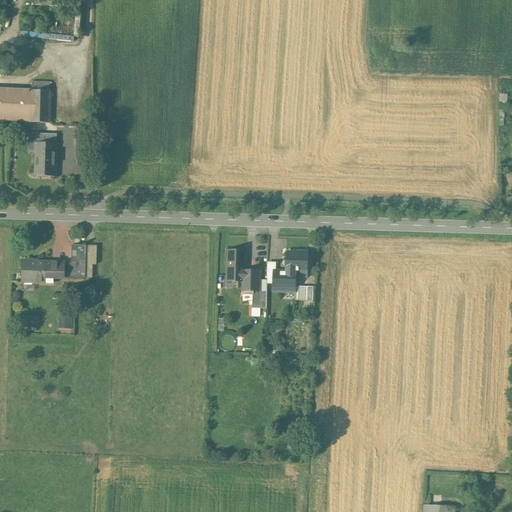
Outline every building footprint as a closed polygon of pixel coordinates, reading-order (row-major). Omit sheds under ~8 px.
[(49,83),(32,83),(32,91),(49,91),(49,83)] [(32,91),(0,89),(0,120),(31,122),(32,91)] [(49,91),(32,91),(31,122),(31,123),(49,123),(50,91),(49,91)] [(57,136),(30,135),(29,154),(36,154),(36,144),(57,144),(57,136)] [(93,135),(77,135),(77,159),(93,159),(93,135)] [(57,144),(36,144),(36,154),(35,175),(56,176),(57,144)] [(86,246),(72,246),(71,263),(68,266),(67,278),(85,279),(86,246)] [(245,252),(228,251),(226,289),(243,289),(243,282),(244,282),(245,272),(245,252)] [(307,252),(295,252),(294,253),(286,253),(285,271),(287,271),(287,281),(287,292),(297,293),(298,277),(306,277),(307,252)] [(45,263),(33,263),(33,261),(23,261),(22,283),(45,284),(45,278),(46,266),(46,263),(45,263)] [(65,266),(46,266),(45,278),(64,278),(65,266)] [(259,273),(245,272),(244,282),(243,282),(243,289),(243,295),(252,295),(252,309),(266,309),(267,281),(259,280),(259,273)] [(287,281),(272,281),(272,292),(287,292),(287,281)] [(73,316),(60,316),(60,329),(72,330),(73,316)] [(39,317),(30,317),(29,327),(38,328),(39,317)]
